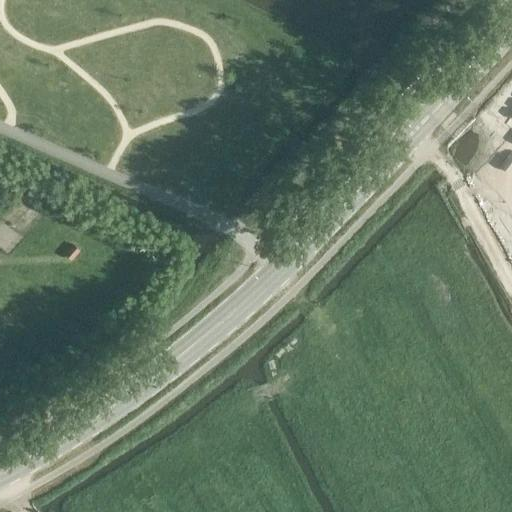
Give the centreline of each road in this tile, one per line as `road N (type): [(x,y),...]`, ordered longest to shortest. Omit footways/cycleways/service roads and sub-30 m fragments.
road 1 (secondary): [(0,473),(127,396),(234,309),(511,26)]
road 2 (track): [(216,211),(325,320)]
